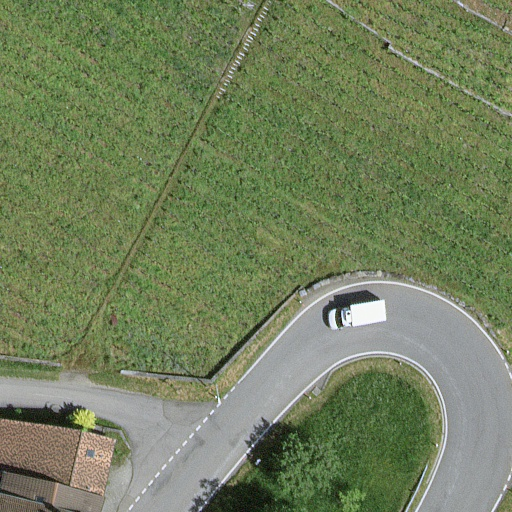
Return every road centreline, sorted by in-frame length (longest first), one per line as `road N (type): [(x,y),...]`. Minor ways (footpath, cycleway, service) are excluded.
road 1 (secondary): [(450,511),(477,433),(470,384),(451,351),(406,327),(364,323),(323,337),(210,457)]
road 2 (unclassified): [(0,394),(129,411),(210,457)]
